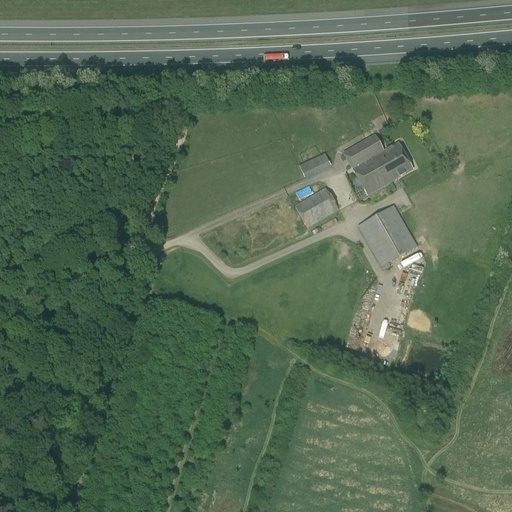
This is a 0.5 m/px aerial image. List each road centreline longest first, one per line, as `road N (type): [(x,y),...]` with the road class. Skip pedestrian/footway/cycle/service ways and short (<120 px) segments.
road 1 (motorway): [(511,12),(277,30),(0,34)]
road 2 (motorway): [(0,59),(278,53),(511,36)]
road 3 (track): [(0,138),(172,119),(146,246)]
road 4 (unclassified): [(61,511),(146,246)]
road 5 (track): [(0,307),(146,246)]
